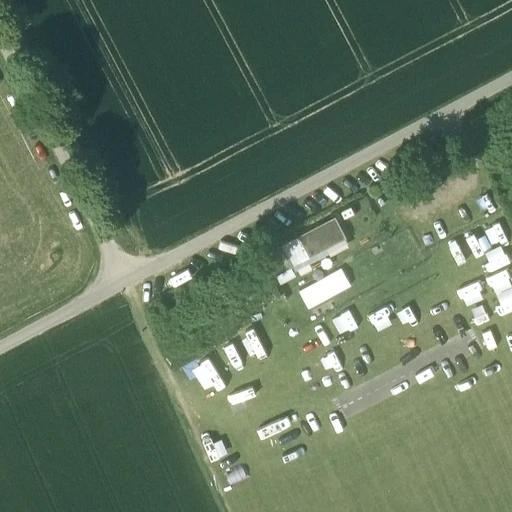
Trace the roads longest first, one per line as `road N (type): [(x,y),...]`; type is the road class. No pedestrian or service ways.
road 1 (track): [(0,346),(511,77)]
road 2 (track): [(225,511),(125,280),(0,35)]
